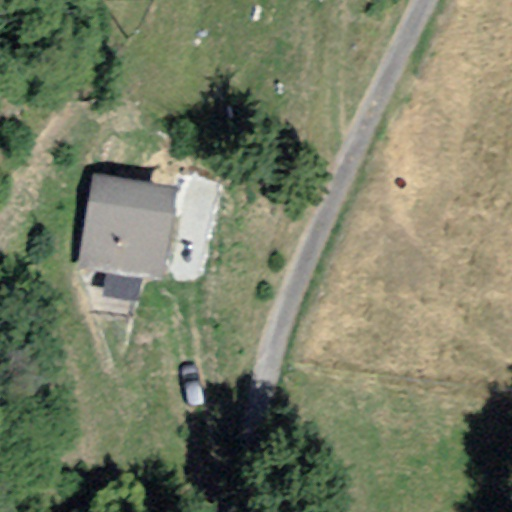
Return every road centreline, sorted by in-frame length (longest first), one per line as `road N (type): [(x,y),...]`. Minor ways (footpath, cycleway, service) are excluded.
road 1 (track): [(239,511),(257,405),(322,213),(416,0)]
road 2 (track): [(178,307),(205,511)]
